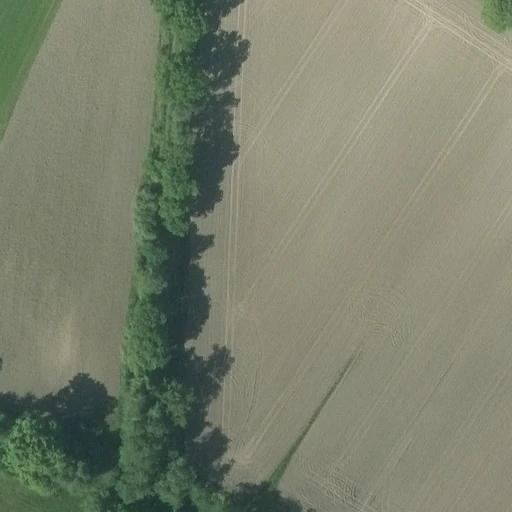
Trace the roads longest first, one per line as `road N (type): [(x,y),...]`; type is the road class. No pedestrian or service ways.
road 1 (track): [(182,0),(147,511)]
road 2 (track): [(0,449),(122,511)]
